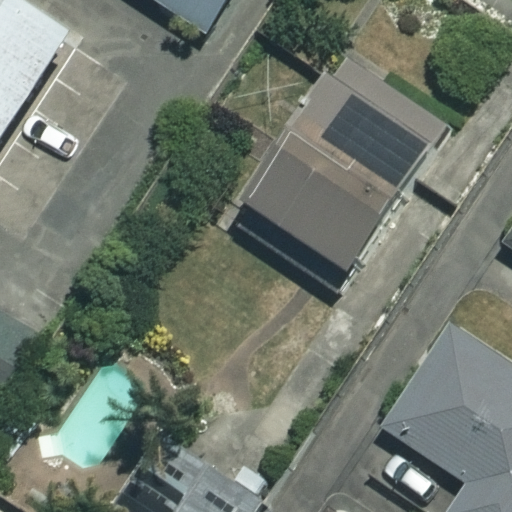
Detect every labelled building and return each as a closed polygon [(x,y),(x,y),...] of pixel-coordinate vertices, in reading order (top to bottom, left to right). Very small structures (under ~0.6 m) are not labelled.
[(0,0),(0,193),(93,52),(13,0),(0,0)] [(246,0),(134,0),(214,50),(246,0)] [(463,141),(362,73),(260,225),(362,293),(463,141)] [(511,263),(498,286),(511,294),(511,263)] [(92,357),(51,331),(13,388),(54,415),(92,357)] [(511,511),(511,375),(458,342),(396,443),(480,495),(469,511),(511,511)] [(260,511),(166,452),(127,511),(260,511)]
